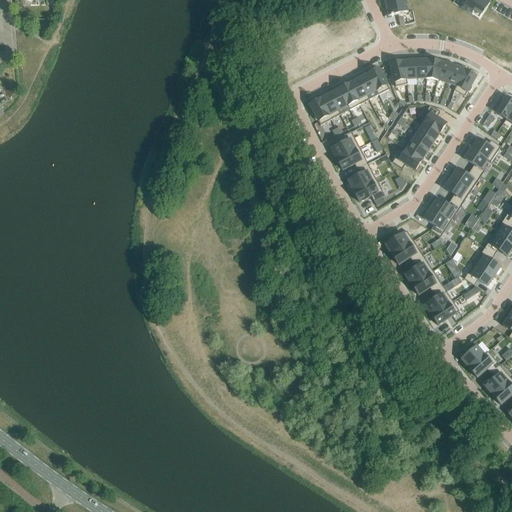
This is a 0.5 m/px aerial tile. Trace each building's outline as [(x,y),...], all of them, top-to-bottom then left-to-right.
[(405,0),(384,0),(388,17),(408,13),(405,0)] [(485,0),(468,0),(462,9),(479,20),(491,3),(485,0)] [(429,62),(415,62),(416,80),(426,79),(426,80),(427,80),(429,62),(429,61),(429,62)] [(402,63),(406,81),(407,81),(406,80),(416,80),(415,62),(402,63)] [(429,62),(427,80),(437,81),(440,63),(429,62)] [(402,63),(390,66),(394,84),(406,81),(402,63)] [(440,63),(437,81),(438,81),(447,84),(453,67),(440,63)] [(453,67),(447,84),(456,87),(457,88),(466,72),(465,71),(453,67)] [(380,69),(369,75),(378,91),(388,86),(380,69)] [(466,72),(457,88),(467,93),(476,77),(466,72)] [(369,75),(359,80),(368,96),(378,91),(369,75)] [(359,80),(350,85),(358,101),(368,96),(359,80)] [(350,85),(340,90),(349,106),(358,101),(350,85)] [(340,90),(331,95),(339,111),(349,106),(340,90)] [(331,95),(321,100),(330,116),(339,111),(331,95)] [(499,107),(496,111),(497,112),(496,114),(506,120),(511,111),(511,101),(507,98),(500,108),(499,107)] [(321,100),(311,105),(316,115),(314,116),(317,121),(318,120),(319,122),(330,116),(321,100)] [(431,115),(424,125),(440,135),(446,125),(437,119),(440,114),(430,107),(427,112),(431,115)] [(424,125),(418,134),(434,144),(440,135),(424,125)] [(370,126),(363,129),(366,134),(372,131),(370,126)] [(360,149),(351,133),(341,138),(344,144),(332,150),(333,151),(331,152),(334,157),(335,156),(337,161),(360,149)] [(418,134),(412,143),(428,153),(434,144),(418,134)] [(478,140),(471,150),(487,160),(493,151),(497,153),(501,148),(491,141),(487,146),(478,140)] [(412,143),(406,152),(422,162),(428,153),(412,143)] [(368,165),(360,149),(337,161),(343,171),(355,165),(357,170),(368,165)] [(471,150),(465,160),(474,166),(471,171),(481,178),(484,173),(480,170),(487,160),(471,150)] [(396,159),(393,163),(403,170),(406,165),(415,172),(422,162),(406,152),(400,161),(396,159)] [(376,181),(368,165),(357,170),(360,176),(349,182),(349,183),(348,184),(350,189),(352,188),(354,192),(376,181)] [(458,170),(451,180),(467,190),(473,181),(477,183),(481,178),(471,171),(467,176),(458,170)] [(451,180),(445,190),(454,196),(451,201),(461,208),(464,203),(460,200),(467,190),(451,180)] [(385,197),(376,181),(354,192),(359,203),(371,197),(374,202),(375,202),(385,197)] [(489,204),(497,209),(504,199),(496,194),(489,204)] [(384,204),(381,199),(375,202),(378,207),(384,204)] [(438,200),(431,210),(447,220),(453,211),(457,213),(461,208),(451,201),(447,206),(438,200)] [(431,210),(425,220),(434,226),(431,231),(441,238),(444,233),(440,230),(447,220),(431,210)] [(511,224),(505,220),(495,235),(511,246),(511,232),(511,231),(511,230),(511,224)] [(387,247),(385,248),(388,253),(390,252),(393,256),(410,245),(403,235),(402,235),(397,239),(386,246),(387,247)] [(511,246),(495,235),(485,250),(494,256),(498,251),(507,258),(511,250),(511,246)] [(410,245),(393,256),(399,266),(410,259),(413,264),(423,257),(420,252),(416,254),(410,245)] [(485,250),(474,265),(494,278),(500,268),(491,262),(494,256),(485,250)] [(462,257),(457,254),(452,260),(457,264),(462,257)] [(406,277),(405,278),(408,283),(410,282),(412,286),(429,275),(423,265),(427,262),(423,257),(413,264),(417,269),(406,276),(406,277)] [(452,260),(445,265),(455,279),(459,276),(461,274),(452,260)] [(474,265),(464,280),(474,286),(478,281),(487,288),(494,278),(474,265)] [(429,275),(412,286),(418,296),(430,289),(433,294),(443,287),(440,282),(436,285),(429,275)] [(458,279),(444,288),(447,293),(461,284),(458,279)] [(426,307),(425,308),(428,313),(429,312),(432,316),(449,305),(442,295),(446,293),(443,287),(433,294),(436,299),(425,306),(426,307)] [(449,305),(432,316),(438,326),(449,319),(453,324),(463,317),(459,312),(455,315),(449,305)] [(511,318),(510,317),(503,327),(511,332),(511,333),(509,338),(511,339),(511,318)] [(470,353),(477,347),(475,345),(468,350),(470,353)] [(462,361),(461,362),(465,367),(466,366),(469,369),(469,370),(484,356),(477,347),(462,360),(462,361)] [(511,351),(510,350),(503,357),(507,361),(511,356),(511,351)] [(484,356),(469,370),(477,378),(487,370),(491,374),(500,366),(488,353),(488,352),(484,356)] [(486,388),(485,390),(489,394),(490,393),(493,396),(493,397),(511,380),(511,379),(500,366),(491,374),(495,379),(485,388),(486,388)] [(511,380),(493,397),(501,406),(511,397),(511,398),(511,380)]
